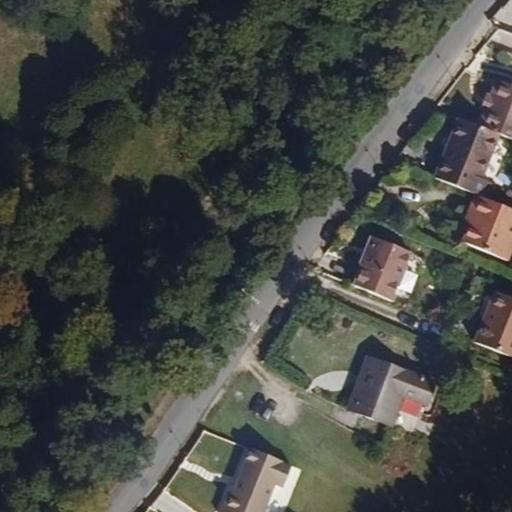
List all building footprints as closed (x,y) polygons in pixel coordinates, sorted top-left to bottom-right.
[(442,166),(484,181),(492,158),(499,135),(457,120),(442,166)] [(511,207),(480,193),(459,240),(509,262),(511,255),(511,207)] [(353,284),(397,302),(417,252),(372,234),(353,284)] [(511,296),(494,289),(473,342),(511,357),(511,296)] [(424,420),(439,379),(367,354),(347,410),(394,427),(400,411),(424,420)] [(221,511),(281,511),(299,466),(246,446),(221,511)]
